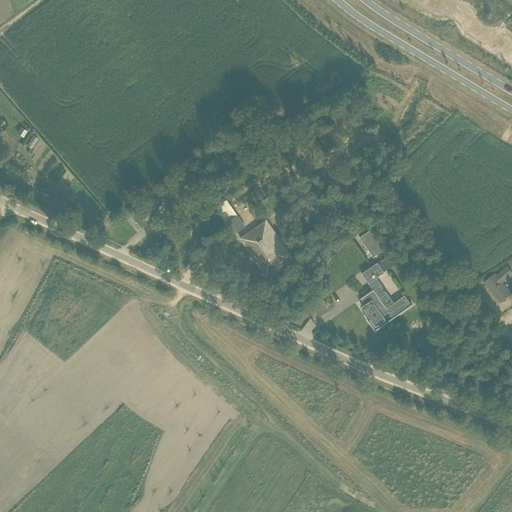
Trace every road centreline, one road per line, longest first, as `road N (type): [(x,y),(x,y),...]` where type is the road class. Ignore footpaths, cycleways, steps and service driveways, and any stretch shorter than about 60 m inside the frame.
road 1 (unclassified): [(511,423),(394,380),(5,203)]
road 2 (secondary): [(337,0),(511,110)]
road 3 (secondary): [(511,91),(364,0)]
